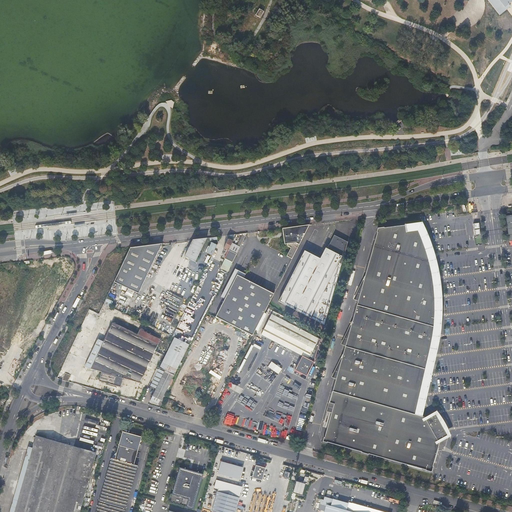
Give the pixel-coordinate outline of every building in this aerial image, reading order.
[(511,0),(488,0),(500,15),(511,6),(510,5),(509,4),(511,3),(511,1),(511,0)] [(259,8),(255,15),(260,18),(263,11),(259,8)] [(418,405),(420,396),(423,380),(424,380),(426,373),(425,373),(426,366),(427,366),(428,362),(427,362),(429,352),(433,335),(435,327),(434,327),(435,317),(435,303),(435,296),(434,296),(434,288),(431,271),(430,265),(429,258),(428,258),(426,249),(423,244),(421,237),(418,231),(419,231),(418,230),(417,228),(417,227),(416,226),(415,226),(413,225),(410,225),(410,226),(405,226),(405,224),(404,225),(404,226),(382,229),(382,228),(377,229),(376,233),(377,233),(364,277),(362,280),(363,281),(352,322),(350,326),(351,326),(343,355),(342,355),(341,359),(329,403),(334,405),(324,438),(322,442),(327,444),(327,443),(361,452),(361,453),(368,455),(369,454),(417,468),(427,471),(427,472),(432,473),(433,468),(432,468),(439,444),(438,441),(437,441),(444,437),(432,417),(426,421),(425,420),(424,418),(415,415),(416,414),(418,405)] [(292,259),(309,225),(282,228),(284,245),(290,248),(286,256),(292,259)] [(234,234),(230,235),(223,248),(228,250),(233,241),(230,239),(231,237),(233,238),(234,234)] [(241,234),(237,245),(239,246),(238,252),(241,253),(246,236),(241,234)] [(206,238),(192,240),(184,256),(195,261),(206,238)] [(279,301),(308,317),(323,324),(342,264),(339,263),(348,244),(338,238),(331,251),(326,248),(321,259),(305,251),(279,301)] [(206,251),(212,254),(216,244),(210,242),(206,251)] [(162,243),(130,248),(128,251),(114,282),(138,294),(162,243)] [(99,314),(100,311),(103,304),(114,282),(128,251),(109,254),(84,307),(99,314)] [(228,271),(233,262),(225,259),(221,268),(228,271)] [(259,322),(268,304),(271,300),(274,294),(244,278),(237,275),(224,299),(215,318),(220,320),(237,329),(252,336),(259,322)] [(103,304),(100,311),(109,314),(112,308),(103,304)] [(299,354),(291,369),(298,373),(302,375),(314,362),(320,339),(272,315),(261,334),(299,354)] [(91,369),(113,323),(107,320),(85,367),(91,369)] [(102,372),(124,379),(140,383),(158,344),(152,341),(153,339),(149,337),(148,340),(113,323),(91,369),(92,369),(97,371),(102,372)] [(151,401),(155,403),(185,343),(180,340),(175,338),(159,369),(165,372),(156,389),(152,397),(151,401)] [(185,343),(155,403),(159,405),(189,345),(185,343)] [(267,367),(278,374),(281,368),(270,361),(267,367)] [(151,386),(156,389),(165,372),(159,369),(151,386)] [(120,388),(124,379),(102,372),(101,377),(97,376),(95,380),(120,388)] [(235,423),(236,416),(228,414),(227,422),(235,423)] [(435,414),(425,420),(426,421),(432,417),(444,437),(437,441),(438,441),(448,436),(435,414)] [(115,459),(134,465),(137,450),(140,442),(141,437),(123,432),(119,445),(117,453),(115,459)] [(33,447),(14,511),(79,511),(96,452),(37,435),(33,447)] [(28,446),(9,511),(14,511),(33,447),(28,446)] [(115,459),(111,458),(95,511),(123,511),(137,466),(134,465),(115,459)] [(216,473),(239,479),(242,467),(219,461),(216,473)] [(266,469),(256,466),(253,478),(250,488),(260,491),(266,469)] [(203,474),(179,467),(172,493),(170,493),(168,502),(194,509),(203,474)] [(241,487),(216,480),(214,487),(219,488),(220,485),(239,491),(241,487)] [(305,483),(296,481),(293,492),(302,495),(305,483)] [(219,488),(213,509),(223,511),(235,511),(239,497),(226,494),(226,490),(219,488)] [(320,507),(325,509),(327,506),(331,507),(332,503),(330,503),(331,500),(325,498),(324,500),(322,500),(320,507)] [(384,511),(347,502),(345,511),(348,511),(384,511)]
